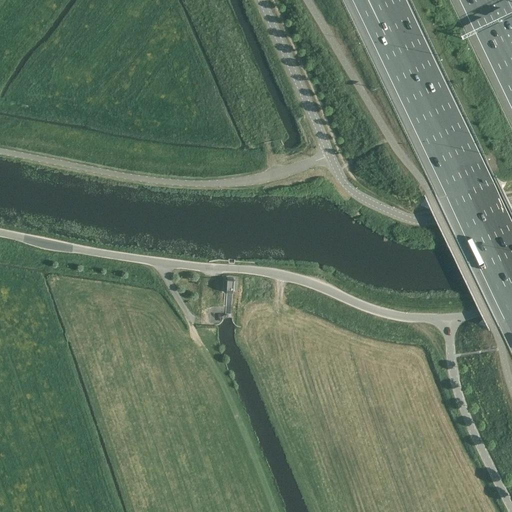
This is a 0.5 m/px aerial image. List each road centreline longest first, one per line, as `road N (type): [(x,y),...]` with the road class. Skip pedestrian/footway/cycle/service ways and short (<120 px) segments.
road 1 (unclassified): [(450,319),(392,315),(262,272),(0,233)]
road 2 (unknown): [(511,191),(426,212),(357,183),(272,0)]
road 3 (unclassified): [(328,154),(276,174),(205,182),(0,152)]
road 4 (motorway): [(383,5),(511,275)]
road 5 (track): [(276,511),(190,317)]
road 6 (unclassified): [(328,154),(355,194),(416,221),(511,201)]
road 7 (unclassified): [(511,509),(460,400),(450,319)]
road 8 (unclassified): [(328,154),(261,0)]
